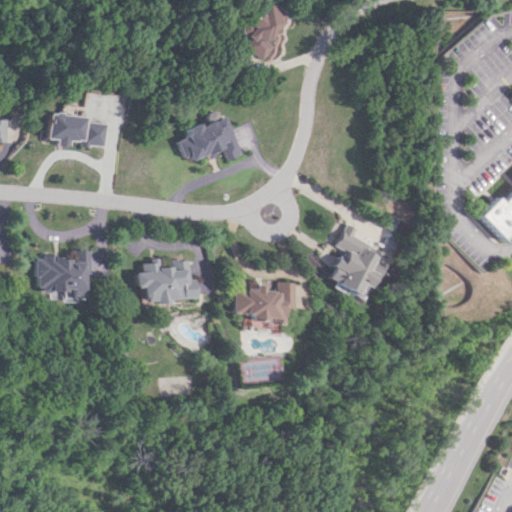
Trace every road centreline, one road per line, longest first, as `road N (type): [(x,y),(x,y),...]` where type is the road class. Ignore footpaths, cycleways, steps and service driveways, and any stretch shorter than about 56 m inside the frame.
road 1 (residential): [(357,0),(324,31),(311,61),(302,131),(285,176),(246,205),(175,208),(0,192)]
road 2 (primary): [(511,344),(413,511)]
